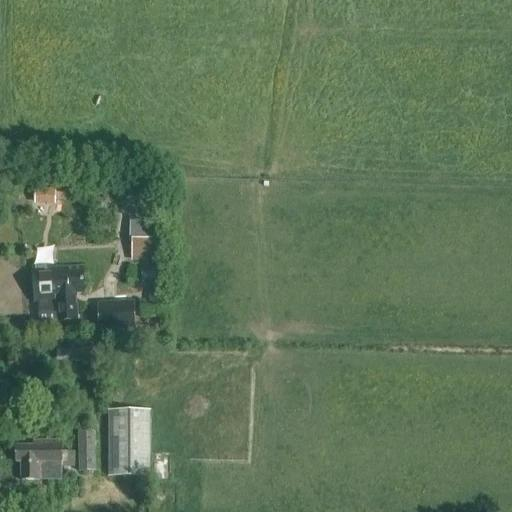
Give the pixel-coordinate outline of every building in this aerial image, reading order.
[(34,190),(34,207),(55,207),(55,191),(34,190)] [(132,246),(132,265),(159,265),(160,246),(132,246)] [(82,269),(32,272),(34,304),(39,304),(40,324),(78,321),(75,295),(83,295),(82,269)] [(95,297),(97,336),(137,335),(137,318),(113,319),(112,297),(95,297)] [(57,364),(97,365),(98,343),(57,342),(57,364)] [(107,479),(150,480),(150,413),(108,413),(107,479)] [(78,474),(96,474),(95,434),(78,434),(78,474)] [(73,456),(62,456),(62,443),(33,443),(33,448),(16,448),(16,465),(21,465),(21,482),(39,482),(39,478),(62,478),(62,466),(73,466),(73,456)]
